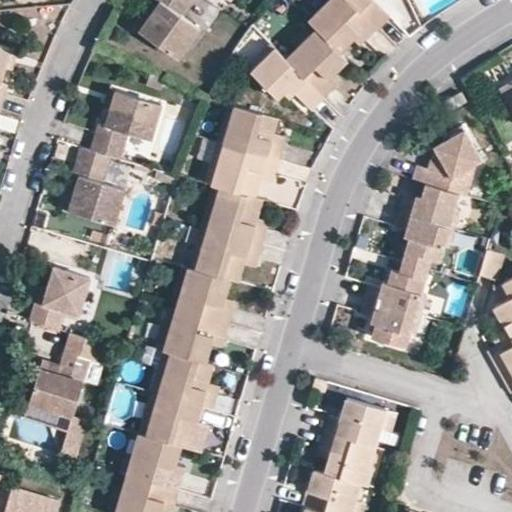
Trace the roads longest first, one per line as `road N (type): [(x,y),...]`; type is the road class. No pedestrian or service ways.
road 1 (residential): [(294,350),(347,168),(367,134),(422,67),(511,7)]
road 2 (residential): [(96,0),(0,252)]
road 3 (residential): [(439,393),(410,487),(497,511)]
road 4 (residential): [(244,511),(294,350)]
road 5 (residential): [(294,350),(439,393)]
